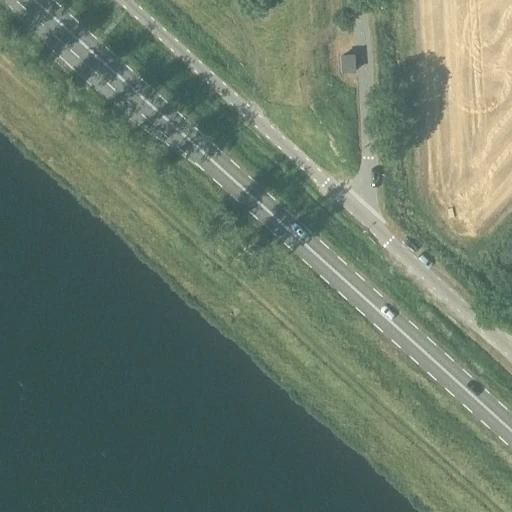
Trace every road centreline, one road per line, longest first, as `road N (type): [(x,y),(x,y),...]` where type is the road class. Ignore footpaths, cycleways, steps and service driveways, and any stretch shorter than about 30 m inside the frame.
road 1 (track): [(0,74),(494,511)]
road 2 (primary): [(511,432),(29,0)]
road 3 (unclassified): [(358,214),(122,0)]
road 4 (unclassified): [(358,214),(367,160),(359,0)]
road 5 (unclassified): [(511,352),(358,214)]
